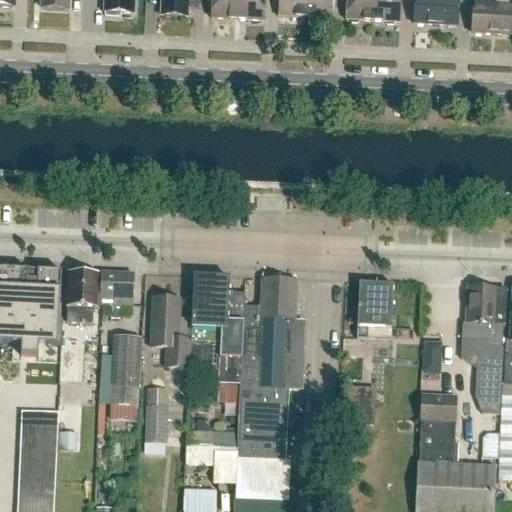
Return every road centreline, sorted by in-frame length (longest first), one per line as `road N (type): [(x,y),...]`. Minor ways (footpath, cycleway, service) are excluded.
road 1 (tertiary): [(511,93),(0,70)]
road 2 (unclassified): [(324,253),(0,236)]
road 3 (residential): [(311,511),(324,253)]
road 4 (unclassified): [(511,261),(324,253)]
